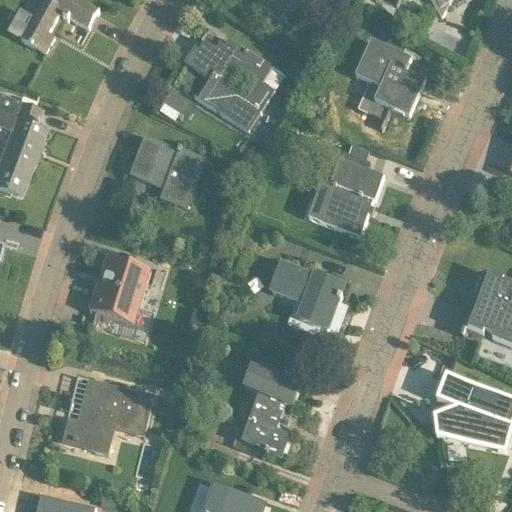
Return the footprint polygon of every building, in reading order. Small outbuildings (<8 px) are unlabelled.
[(43,0),(46,1),(21,44),(33,51),(34,50),(46,57),(55,41),(49,38),(61,16),(66,19),(64,22),(69,25),(70,22),(90,33),(99,15),(72,0),(43,0)] [(272,0),(264,12),(279,24),(297,0),(272,0)] [(439,0),(445,9),(439,20),(441,22),(453,0),(439,0)] [(318,54),(327,42),(315,33),(306,45),(318,54)] [(209,85),(211,86),(200,104),(195,101),(195,102),(225,122),(249,137),(261,118),(275,96),(263,88),(273,72),(229,44),(221,56),(206,46),(194,65),(214,77),(209,85)] [(370,88),(358,113),(384,124),(389,112),(408,121),(424,86),(408,78),(410,75),(408,74),(412,64),(372,46),(356,82),(370,88)] [(300,85),(308,71),(295,63),(286,76),(300,85)] [(0,118),(12,123),(16,124),(0,169),(0,193),(21,201),(21,200),(20,200),(26,186),(27,186),(33,169),(35,170),(42,150),(40,149),(46,134),(37,130),(42,116),(18,106),(0,99),(0,118)] [(133,180),(167,193),(163,203),(187,212),(205,164),(182,156),(183,154),(179,153),(178,157),(147,145),(133,180)] [(348,159),(365,165),(369,154),(351,148),(348,159)] [(335,192),(323,228),(361,242),(374,206),(375,206),(383,182),(361,174),(364,166),(369,168),(369,167),(365,165),(348,159),(344,158),(333,191),(335,192)] [(502,241),(511,245),(511,226),(509,226),(502,241)] [(107,262),(99,290),(90,317),(134,331),(151,275),(107,262)] [(491,267),(489,266),(460,346),(462,347),(466,335),(484,342),(485,338),(494,342),(493,345),(511,351),(511,291),(511,292),(503,289),(504,285),(487,279),(491,267)] [(339,305),(341,306),(343,301),(341,300),(344,291),(316,280),(315,283),(282,270),(272,296),(306,308),(300,324),(328,335),(339,305)] [(194,315),(191,328),(207,332),(210,320),(194,315)] [(260,363),(257,372),(269,376),(272,367),(260,363)] [(301,392),(253,374),(245,395),(260,400),(244,446),(267,455),(265,459),(268,460),(269,459),(281,464),(290,439),(277,434),(286,410),(293,412),(301,392)] [(505,455),(511,435),(511,404),(447,381),(438,406),(457,413),(435,422),(437,442),(505,455)] [(69,423),(64,443),(63,448),(109,460),(118,427),(146,434),(155,399),(138,395),(138,397),(89,384),(80,416),(85,417),(82,426),(69,423)] [(206,511),(263,511),(265,507),(214,489),(206,511)] [(107,511),(114,511),(117,502),(104,498),(101,510),(107,511)] [(88,511),(42,502),(39,511),(88,511)]
